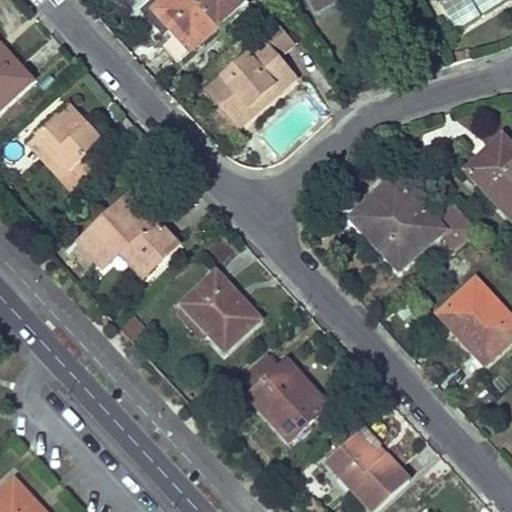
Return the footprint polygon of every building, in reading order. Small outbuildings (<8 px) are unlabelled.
[(163,0),(151,11),(174,37),(178,34),(192,48),(244,1),(243,0),(163,0)] [(310,0),(317,12),(336,0),(310,0)] [(255,110),(249,104),(287,71),(277,59),(294,45),(266,12),(250,26),(264,42),(206,91),(236,125),(255,110)] [(178,34),(174,37),(161,48),(175,63),(192,48),(178,34)] [(455,54),(457,63),(470,59),(467,51),(455,54)] [(0,54),(0,108),(30,81),(4,52),(0,54)] [(287,71),(249,104),(255,110),(293,77),(287,71)] [(65,107),(32,138),(66,173),(58,181),(70,194),(95,170),(84,158),(99,143),(84,127),(65,107)] [(90,121),(84,127),(99,143),(105,137),(90,121)] [(32,138),(24,146),(58,181),(66,173),(32,138)] [(504,140),(483,159),(490,166),(511,147),(504,140)] [(230,146),(222,152),(229,159),(230,159),(237,153),(230,146)] [(490,166),(483,159),(467,173),(511,221),(511,148),(511,147),(490,166)] [(384,246),(380,250),(398,269),(432,239),(442,230),(433,220),(396,180),(382,192),(385,197),(359,220),(384,246)] [(382,192),(352,220),(380,250),(384,246),(359,220),(385,197),(382,192)] [(76,243),(80,247),(92,260),(102,271),(120,255),(124,250),(147,274),(176,248),(128,195),(76,243)] [(442,230),(432,239),(444,252),(469,230),(448,207),(433,220),(442,230)] [(92,260),(80,247),(74,252),(87,265),(92,260)] [(124,250),(120,255),(142,279),(147,274),(124,250)] [(232,297),(234,295),(214,274),(181,305),(223,351),(257,320),(240,301),(237,303),(232,297)] [(438,314),(451,329),(456,325),(488,362),(511,339),(511,321),(475,281),(438,314)] [(240,301),(234,295),(232,297),(237,303),(240,301)] [(456,325),(451,329),(484,365),(488,362),(456,325)] [(254,389),(276,369),(266,357),(244,378),(254,389)] [(309,389),(285,362),(279,367),(304,394),(309,389)] [(254,389),(247,395),(289,441),(326,406),(310,388),(309,389),(304,394),(279,367),(279,366),(276,369),(254,389)] [(201,403),(194,409),(204,421),(212,414),(201,403)] [(370,458),(373,455),(355,436),(325,462),(369,511),(373,511),(407,482),(385,456),(375,464),(370,458)] [(379,450),(373,455),(370,458),(375,464),(385,456),(379,450)] [(32,511),(29,507),(34,503),(14,482),(0,494),(0,511),(32,511)] [(42,511),(34,503),(29,507),(32,511),(42,511)]
